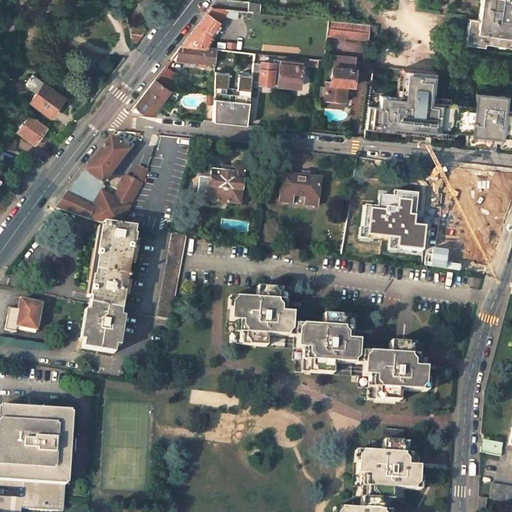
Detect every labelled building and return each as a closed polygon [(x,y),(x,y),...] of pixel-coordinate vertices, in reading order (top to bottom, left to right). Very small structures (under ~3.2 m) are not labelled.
[(511,0),(480,0),(478,19),(468,17),(464,43),(484,46),(484,42),(511,45),(511,0)] [(260,12),(260,2),(248,1),(247,11),(260,12)] [(180,45),(204,48),(210,35),(230,9),(210,6),(180,45)] [(328,20),(326,36),(345,38),(347,22),(328,20)] [(347,22),(345,38),(367,40),(369,24),(347,22)] [(170,59),(214,63),(215,49),(204,48),(180,45),(170,59)] [(324,82),(322,100),(342,102),(344,85),(352,86),(354,70),(346,69),(347,57),(332,55),(329,82),(324,82)] [(317,59),(307,58),(306,65),(316,66),(317,59)] [(275,84),(275,85),(298,88),(300,63),(272,60),(272,64),(270,84),(275,84)] [(258,82),(258,84),(270,85),(270,84),(272,64),(260,63),(260,64),(252,64),(250,82),(258,82)] [(167,90),(173,81),(169,78),(172,73),(164,67),(154,80),(167,90)] [(433,72),(401,69),(400,76),(402,76),(400,97),(394,97),(379,95),(378,107),(367,106),(365,128),(376,129),(376,128),(376,124),(391,125),(391,129),(430,133),(431,129),(442,131),(442,134),(451,135),(451,130),(454,104),(454,103),(446,102),(429,100),(429,95),(430,89),(432,89),(433,72)] [(217,120),(242,123),(242,120),(246,120),(251,75),(238,74),(237,87),(230,87),(226,86),(228,73),(214,72),(213,94),(213,117),(217,117),(217,120)] [(62,98),(32,75),(26,83),(28,87),(36,93),(29,102),(48,116),(54,109),(56,110),(62,102),(60,100),(62,98)] [(400,97),(402,76),(400,76),(396,75),(394,97),(400,97)] [(167,90),(154,80),(130,110),(136,112),(155,114),(156,108),(169,91),(167,90)] [(473,106),(454,104),(451,130),(465,131),(464,138),(499,141),(511,142),(511,110),(502,110),(504,95),(480,93),(479,107),(473,106)] [(30,115),(17,131),(33,144),(46,127),(30,115)] [(0,146),(11,151),(15,140),(0,134),(0,146)] [(103,189),(107,184),(104,182),(129,149),(112,135),(57,206),(89,218),(100,222),(103,222),(122,224),(142,182),(127,174),(115,196),(103,189)] [(210,168),(206,198),(239,202),(240,189),(243,186),(243,182),(241,180),(242,167),(240,166),(241,165),(240,164),(235,163),(233,164),(233,166),(230,165),(230,170),(221,170),(210,168)] [(449,181),(481,185),(489,172),(452,168),(449,181)] [(481,185),(474,199),(495,210),(506,188),(505,187),(511,174),(489,172),(481,185)] [(281,173),(278,200),(291,202),(291,195),(304,196),(303,204),(315,205),(319,178),(307,177),(300,176),(281,173)] [(354,209),(347,208),(341,248),(348,249),(351,229),(361,231),(364,207),(354,206),(354,209)] [(380,219),(378,231),(423,237),(426,218),(378,212),(377,219),(380,219)] [(103,222),(103,227),(101,227),(96,257),(98,257),(96,267),(94,275),(93,275),(90,294),(92,295),(91,298),(90,303),(122,308),(122,303),(128,267),(131,249),(133,249),(135,234),(134,233),(134,226),(103,222)] [(171,231),(154,315),(170,318),(188,234),(171,231)] [(342,244),(334,243),(333,253),(340,254),(341,252),(342,244)] [(233,298),(231,320),(241,320),(241,326),(244,331),(244,337),(246,341),(246,345),(266,347),(267,334),(294,336),(294,349),(306,350),(306,353),(309,360),(308,365),(311,369),(311,373),(330,375),(331,361),(359,364),(359,377),(371,378),(370,381),(374,387),(374,393),(377,397),(376,402),(395,403),(396,391),(420,392),(422,370),(409,368),(409,365),(406,360),(407,356),(402,348),(402,344),(386,343),(385,355),(357,353),(358,340),(345,339),(345,336),(341,331),(342,326),(337,319),(338,316),(320,315),(319,326),(291,324),(292,313),(279,312),(279,308),(276,305),(277,298),(273,292),(274,288),(255,287),(255,300),(233,298)] [(18,308),(8,306),(4,329),(16,331),(17,325),(36,329),(42,301),(20,297),(18,308)] [(84,347),(112,352),(114,341),(117,342),(123,312),(121,312),(122,308),(90,303),(90,306),(87,306),(82,335),(86,336),(84,347)] [(0,465),(64,469),(68,413),(0,408),(0,465)] [(372,494),(372,499),(375,500),(391,501),(392,487),(415,489),(416,466),(405,465),(405,461),(401,456),(402,447),(400,445),(401,441),(397,441),(397,429),(381,427),(379,453),(356,451),(355,473),(366,474),(365,478),(370,484),(369,490),(372,494)] [(498,446),(485,443),(484,447),(480,446),(480,452),(499,456),(501,451),(497,450),(498,446)] [(20,511),(20,509),(61,511),(64,469),(0,465),(0,511),(20,511)] [(511,487),(488,483),(486,498),(511,503),(511,487)] [(486,498),(479,497),(477,509),(483,510),(486,498)] [(375,502),(375,500),(372,499),(359,499),(358,511),(335,510),(334,511),(380,511),(380,509),(375,502)]
